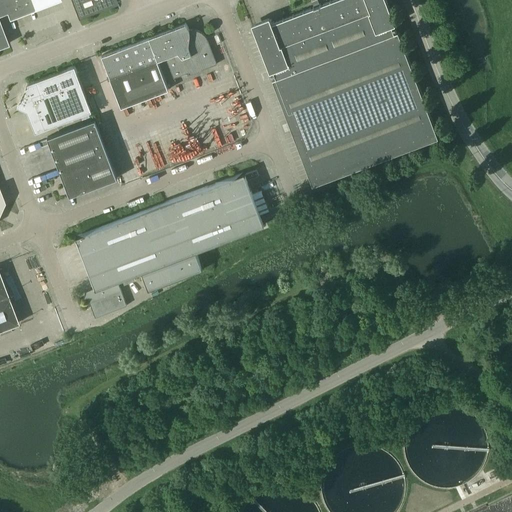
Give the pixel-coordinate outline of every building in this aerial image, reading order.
[(0,0),(0,46),(8,43),(0,22),(0,13),(6,11),(9,18),(56,0),(71,0),(78,17),(117,2),(116,0),(0,0)] [(439,137),(416,77),(398,30),(395,32),(392,25),(396,24),(394,20),(395,20),(395,19),(394,19),(391,10),(391,9),(390,9),(386,0),(333,0),(331,1),(331,0),(330,1),(321,5),(321,4),(320,4),(320,5),(314,7),(313,7),(314,8),(304,11),(303,11),(303,12),(294,15),(294,14),(293,15),(284,19),(284,18),(283,19),(274,23),(274,22),(273,22),(271,17),(252,24),(253,27),(253,28),(254,28),(257,37),(257,38),(258,38),(261,47),(260,47),(261,48),(265,57),(264,57),(265,58),(269,67),(268,67),(268,68),(269,68),(270,72),(274,70),(277,77),(273,78),(313,184),(439,137)] [(158,60),(166,57),(174,77),(173,77),(174,77),(188,72),(188,74),(217,64),(217,63),(216,63),(207,40),(207,38),(206,37),(204,35),(203,34),(202,33),(200,32),(198,31),(197,30),(195,30),(193,30),(191,30),(189,30),(186,23),(185,22),(185,23),(102,55),(110,78),(119,75),(126,94),(165,79),(158,60)] [(92,110),(74,65),(27,83),(28,86),(26,87),(17,106),(18,106),(27,110),(35,131),(92,110)] [(117,177),(95,119),(47,137),(69,196),(117,177)] [(196,250),(264,224),(260,213),(269,209),(262,190),(252,193),(244,172),(76,236),(95,287),(85,291),(95,317),(127,305),(117,280),(142,270),(148,288),(203,267),(196,250)] [(0,328),(18,322),(0,274),(0,328)]
